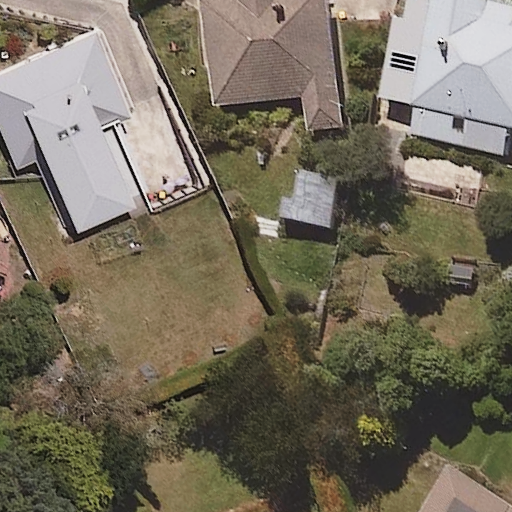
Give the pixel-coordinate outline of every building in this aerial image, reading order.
[(332,0),(203,0),(214,105),(306,96),(309,130),(344,126),(332,0)] [(511,0),(403,0),(381,95),(418,104),(412,132),(503,154),(511,124),(511,0)] [(127,109),(86,18),(0,56),(0,134),(13,163),(33,154),(66,227),(143,193),(109,117),(127,109)] [(344,166),(305,159),(295,218),(334,225),(344,166)] [(511,511),(511,498),(459,463),(426,511),(511,511)]
